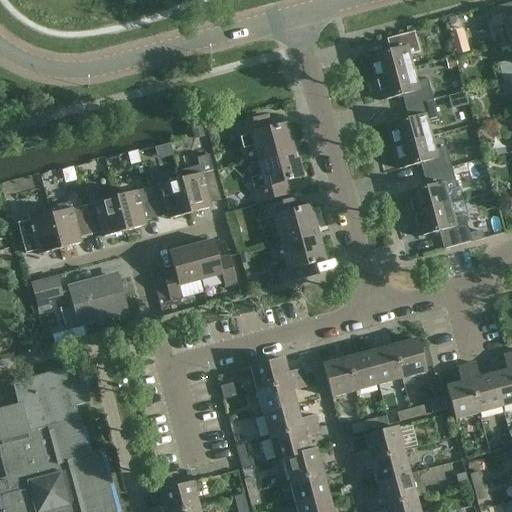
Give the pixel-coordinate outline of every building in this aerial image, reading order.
[(504,25),(509,42),(511,41),(511,2),(488,9),(493,28),(504,25)] [(368,56),(374,79),(412,69),(408,55),(419,52),(414,31),(386,39),(389,50),(368,56)] [(507,80),(508,80),(511,79),(511,41),(509,42),(511,54),(511,59),(498,64),(502,81),(507,80)] [(412,69),(374,79),(380,101),(401,95),(405,108),(433,100),(427,78),(416,81),(412,69)] [(0,109),(8,107),(5,96),(0,97),(0,109)] [(386,124),(393,147),(431,137),(427,123),(438,120),(433,100),(405,108),(408,118),(386,124)] [(253,145),(257,161),(292,153),(289,142),(292,141),(287,125),(270,129),(267,117),(236,125),(242,148),(253,145)] [(431,137),(393,147),(398,169),(420,163),(423,175),(451,167),(446,146),(435,149),(431,137)] [(292,153),(257,161),(264,186),(253,188),(257,202),(288,194),(284,181),(301,176),(296,161),(294,161),(292,153)] [(179,179),(179,180),(188,214),(209,209),(207,204),(220,200),(208,155),(196,158),(198,166),(177,172),(179,179)] [(405,192),(411,215),(449,204),(446,191),(457,188),(451,167),(423,175),(426,186),(405,192)] [(179,180),(147,188),(154,218),(167,215),(168,220),(188,214),(179,180)] [(147,188),(114,197),(123,232),(145,226),(144,221),(154,218),(147,188)] [(114,197),(81,206),(90,236),(102,232),(104,237),(123,232),(114,197)] [(274,217),(281,243),(316,234),(309,207),(299,209),(296,198),(262,207),(266,219),(274,217)] [(449,204),(411,215),(417,237),(438,231),(443,249),(471,242),(464,214),(453,217),(449,204)] [(81,206),(50,215),(60,249),(80,244),(79,239),(90,236),(81,206)] [(60,249),(50,215),(48,208),(28,214),(30,220),(17,223),(25,253),(36,250),(38,255),(60,249)] [(316,234),(281,243),(288,270),(276,273),(280,285),(317,275),(314,264),(323,261),(316,234)] [(212,241),(190,247),(199,280),(219,274),(223,287),(236,283),(229,256),(217,260),(212,241)] [(199,280),(190,247),(170,252),(175,271),(163,274),(171,301),(182,298),(178,286),(199,280)] [(46,299),(60,295),(55,277),(32,283),(40,311),(49,308),(46,299)] [(81,322),(124,311),(115,277),(72,289),(81,322)] [(504,321),(511,318),(511,307),(501,310),(504,321)] [(415,339),(392,346),(401,379),(424,373),(415,339)] [(392,346),(368,352),(377,385),(401,379),(392,346)] [(368,352),(345,358),(354,391),(377,385),(368,352)] [(506,370),(492,374),(501,407),(511,404),(511,357),(511,353),(502,356),(506,370)] [(354,391),(345,358),(321,365),(330,398),(354,391)] [(250,368),(256,391),(304,378),(301,370),(287,374),(283,359),(250,368)] [(474,364),(465,366),(478,413),(501,407),(492,374),(478,378),(474,364)] [(0,479),(0,486),(6,485),(7,491),(28,485),(24,473),(57,465),(66,462),(88,456),(87,456),(77,419),(74,406),(88,403),(79,365),(72,366),(72,367),(24,380),(24,379),(11,383),(17,404),(0,408),(0,455),(10,453),(16,475),(0,479)] [(478,413),(465,366),(456,368),(460,383),(445,387),(454,420),(478,413)] [(304,378),(256,391),(262,415),(296,405),(292,391),(306,387),(304,378)] [(296,405),(262,415),(268,438),(316,424),(314,416),(299,420),(296,405)] [(422,406),(409,410),(411,419),(425,415),(422,406)] [(411,419),(409,410),(396,413),(398,422),(411,419)] [(375,419),(362,423),(365,431),(378,428),(375,419)] [(362,423),(350,426),(348,420),(338,423),(342,437),(352,434),(352,435),(365,431),(362,423)] [(316,424),(268,438),(275,461),(316,450),(316,449),(308,451),(304,437),(318,433),(316,424)] [(352,455),(355,464),(402,451),(396,427),(363,437),(367,451),(352,455)] [(232,434),(235,446),(248,443),(245,430),(232,434)] [(316,450),(275,461),(282,459),(288,482),(322,473),(316,450)] [(402,451),(355,464),(357,473),(371,469),(375,483),(408,474),(402,451)] [(115,511),(99,452),(87,456),(88,456),(66,462),(57,465),(24,473),(28,485),(7,491),(6,485),(0,486),(0,511),(115,511)] [(478,472),(469,475),(473,488),(482,485),(478,472)] [(322,473),(288,482),(295,505),(328,496),(322,473)] [(365,501),(367,511),(415,497),(408,474),(375,483),(379,497),(365,501)] [(244,480),(247,493),(256,491),(253,478),(244,480)] [(148,511),(180,511),(198,507),(196,498),(207,495),(204,480),(158,493),(162,507),(148,511)] [(482,485),(473,488),(476,501),(485,498),(482,485)] [(256,491),(247,493),(251,506),(260,504),(256,491)] [(332,511),(328,496),(295,505),(296,511),(332,511)] [(418,511),(415,497),(367,511),(418,511)]
